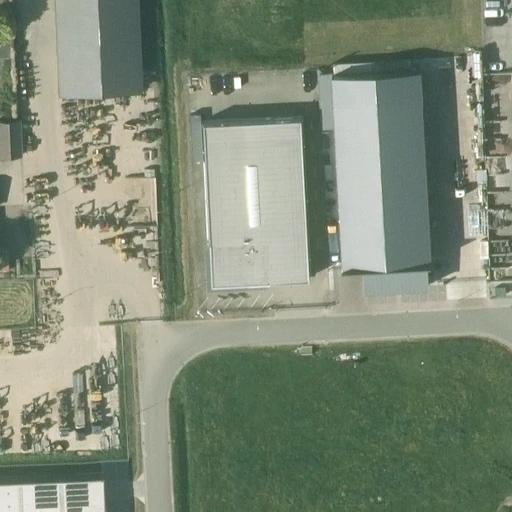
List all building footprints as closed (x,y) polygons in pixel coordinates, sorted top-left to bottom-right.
[(140,89),(136,0),(54,0),(58,93),(140,89)] [(334,74),(332,74),(333,92),(343,267),(365,266),(366,289),(429,286),(427,263),(432,262),(421,69),(411,69),(411,60),(333,64),(333,69),(334,74)] [(302,116),(201,122),(209,283),(311,278),(302,116)] [(20,120),(0,121),(0,157),(22,156),(20,120)] [(103,511),(102,474),(0,478),(0,511),(103,511)]
